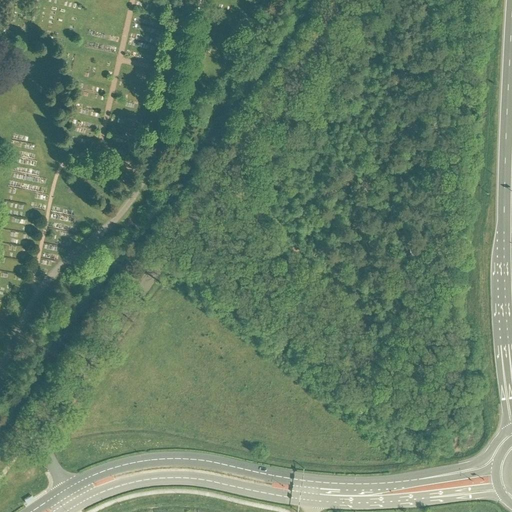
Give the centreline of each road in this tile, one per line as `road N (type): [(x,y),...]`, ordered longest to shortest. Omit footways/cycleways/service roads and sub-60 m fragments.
road 1 (unclassified): [(351,0),(46,419),(44,446),(65,489)]
road 2 (tertiary): [(420,479),(314,482),(183,459),(109,468),(65,489)]
road 3 (tertiary): [(74,506),(112,488),(174,478),(312,500),(423,498)]
road 4 (primary): [(511,10),(503,207),(508,344)]
